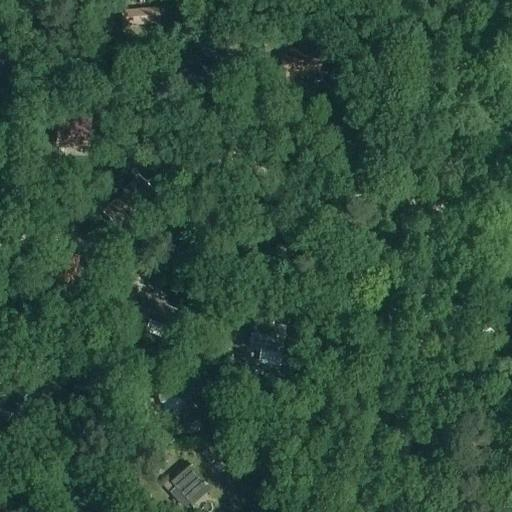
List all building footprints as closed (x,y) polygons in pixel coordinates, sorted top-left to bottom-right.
[(122,30),(161,26),(160,9),(121,13),(122,30)] [(263,54),(290,48),(286,31),(259,37),(263,54)] [(172,72),(182,87),(183,87),(216,64),(222,60),(211,46),(207,50),(172,72)] [(276,56),(283,85),(320,75),(313,46),(276,56)] [(13,83),(15,73),(0,68),(0,107),(1,107),(10,82),(13,83)] [(107,101),(95,100),(94,115),(106,116),(107,101)] [(90,150),(92,120),(58,118),(56,148),(90,150)] [(0,159),(0,199),(5,205),(21,189),(14,182),(18,178),(0,159)] [(150,194),(134,178),(97,216),(113,231),(150,194)] [(252,255),(269,275),(301,248),(291,236),(270,254),(264,246),(252,255)] [(65,253),(57,291),(77,295),(85,257),(65,253)] [(133,316),(170,331),(177,312),(140,297),(139,300),(127,296),(119,318),(131,321),(133,316)] [(256,366),(281,369),(286,329),(252,324),(249,351),(257,352),(256,366)] [(197,379),(155,393),(160,408),(202,395),(197,379)] [(20,383),(0,409),(0,421),(15,433),(40,398),(20,383)] [(158,470),(168,464),(162,454),(152,460),(158,470)] [(192,509),(211,492),(190,468),(171,485),(192,509)] [(95,511),(88,479),(65,485),(72,511),(95,511)]
